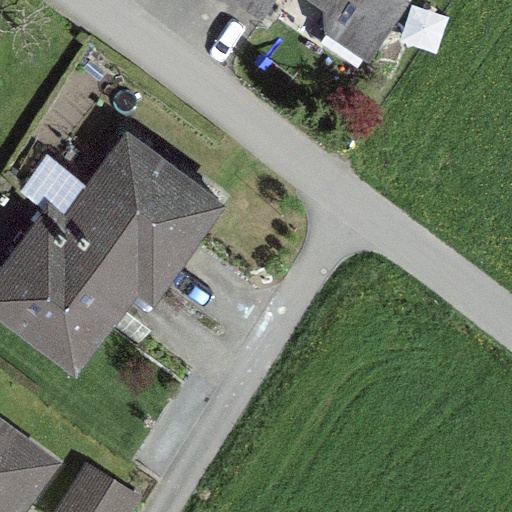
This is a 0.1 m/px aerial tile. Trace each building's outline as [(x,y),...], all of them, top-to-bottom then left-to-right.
[(208,0),(242,24),(259,0),(208,0)] [(417,0),(285,0),(281,7),(372,68),(417,0)] [(108,145),(51,233),(109,271),(137,288),(194,201),(108,145)] [(0,328),(50,361),(109,271),(51,233),(23,215),(0,249),(0,328)] [(0,451),(0,511),(1,511),(30,472),(0,451)] [(109,511),(113,506),(70,481),(51,511),(109,511)]
